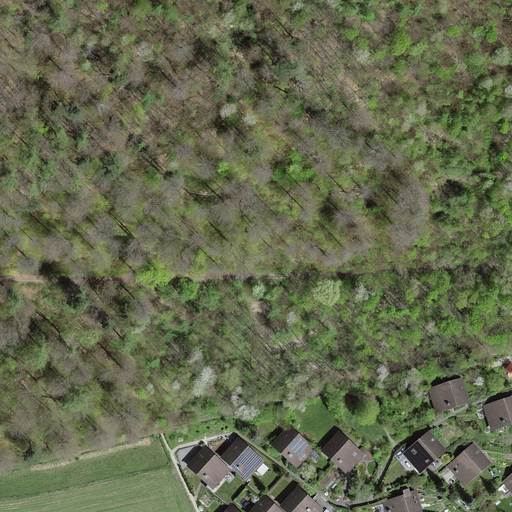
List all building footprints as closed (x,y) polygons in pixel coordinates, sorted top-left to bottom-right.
[(431,390),(438,410),(466,400),(460,381),(431,390)] [(511,398),(486,407),(493,427),(511,420),(511,398)] [(275,444),(298,464),(312,448),(289,429),(275,444)] [(325,450),(347,470),(362,455),(339,434),(325,450)] [(406,453),(420,469),(443,449),(429,434),(406,453)] [(224,456),(247,477),(261,461),(239,441),(224,456)] [(450,466),(464,482),(487,462),(473,446),(450,466)] [(206,487),(213,494),(218,489),(213,485),(227,470),(205,449),(191,465),(210,482),(206,487)] [(284,505),(291,511),(318,511),(320,510),(320,509),(298,489),(284,505)] [(385,503),(388,511),(419,511),(414,494),(411,495),(409,489),(403,491),(405,497),(385,503)] [(252,511),(280,511),(265,498),(252,511)] [(321,511),(333,511),(334,511),(326,503),(320,509),(320,510),(321,511)]
